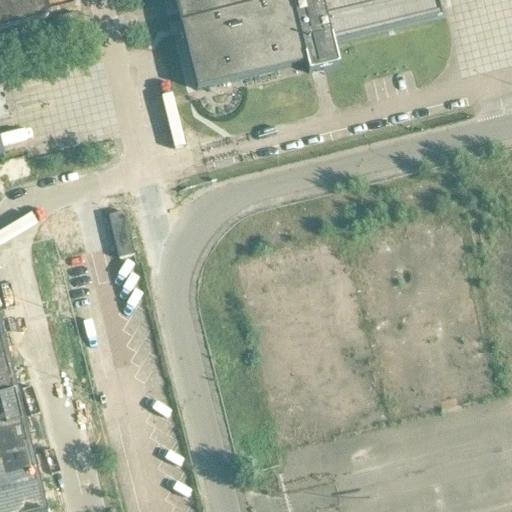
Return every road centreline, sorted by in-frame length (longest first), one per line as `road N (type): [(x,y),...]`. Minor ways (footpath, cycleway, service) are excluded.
road 1 (unclassified): [(226,511),(173,291),(176,260),(196,222),(238,195),(511,126)]
road 2 (unknown): [(141,376),(105,249)]
road 3 (unknown): [(141,376),(170,496)]
